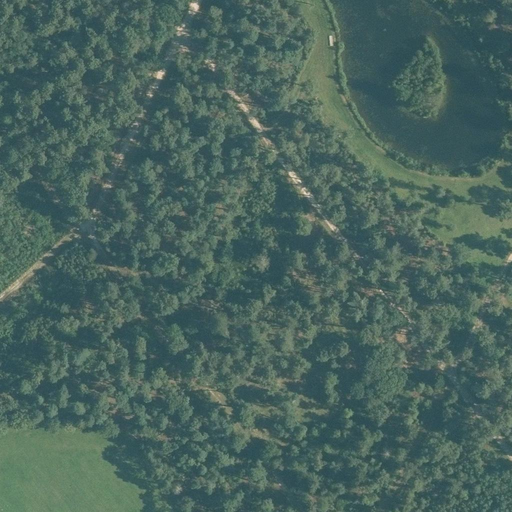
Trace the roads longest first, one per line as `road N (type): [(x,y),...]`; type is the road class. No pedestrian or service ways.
road 1 (track): [(511,457),(152,0)]
road 2 (track): [(306,511),(91,232),(0,312)]
road 3 (track): [(197,0),(91,232),(0,119)]
road 4 (track): [(511,245),(379,511)]
